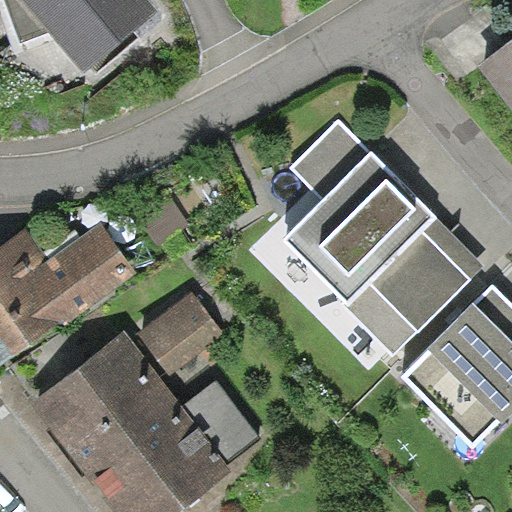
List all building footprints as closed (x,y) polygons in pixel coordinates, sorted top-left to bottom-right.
[(17,0),(85,78),(160,15),(146,0),(17,0)] [(511,42),(478,69),(511,113),(511,42)] [(370,151),(339,120),(289,169),(323,203),(282,243),(347,308),(438,217),(371,151),(370,151)] [(191,224),(168,192),(136,215),(159,247),(191,224)] [(485,268),(438,217),(347,308),(394,356),(416,334),(419,337),(485,268)] [(29,231),(0,251),(0,340),(16,363),(137,274),(100,224),(51,260),(29,231)] [(511,303),(494,286),(401,379),(475,453),(499,429),(501,432),(511,421),(511,303)] [(192,293),(137,335),(171,378),(225,336),(192,293)] [(183,408),(125,335),(31,408),(112,511),(183,511),(233,474),(222,460),(255,433),(216,382),(183,408)]
